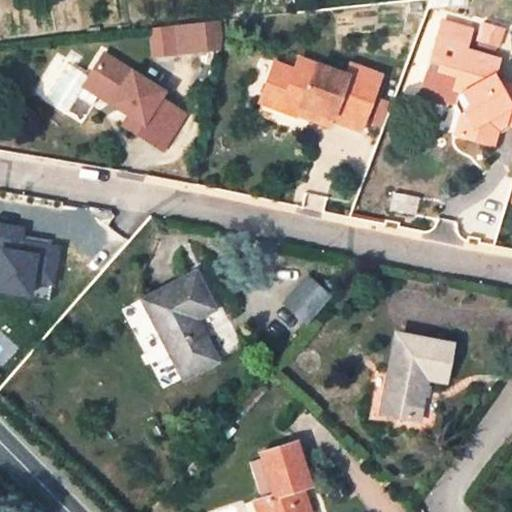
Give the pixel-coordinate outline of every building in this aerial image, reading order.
[(489,20),(484,35),(500,40),(504,26),(489,20)] [(224,51),(223,21),(150,25),(152,55),(224,51)] [(495,125),(505,120),(511,122),(511,81),(499,78),(496,73),(502,55),(468,45),(469,41),(460,38),(439,32),(424,81),(420,96),(437,102),(442,95),(451,98),(460,109),(472,122),(468,136),(490,143),(495,125)] [(130,113),(142,120),(136,130),(157,144),(180,106),(162,95),(165,90),(105,52),(90,78),(114,93),(110,100),(127,111),(130,113)] [(308,117),(331,124),(334,115),(366,125),(383,71),(353,61),(350,70),(301,54),(297,66),(274,60),(262,98),(297,109),(298,105),(310,109),(308,117)] [(297,109),(262,98),(261,103),(308,117),(310,109),(298,105),(297,109)] [(166,149),(189,112),(180,106),(157,144),(166,149)] [(454,131),(468,136),(472,122),(460,109),(454,131)] [(124,122),(136,130),(142,120),(130,113),(124,122)] [(96,271),(116,248),(95,229),(74,252),(96,271)] [(194,273),(143,298),(183,375),(215,359),(193,317),(211,308),(194,273)] [(330,296),(307,277),(285,303),(308,322),(330,296)] [(451,343),(400,333),(389,388),(386,388),(382,412),(419,419),(427,377),(445,380),(451,343)] [(284,352),(274,344),(269,350),(278,359),(284,352)] [(210,372),(189,383),(195,397),(218,386),(210,372)] [(240,405),(247,411),(266,389),(260,383),(240,405)] [(236,404),(224,391),(213,402),(225,415),(236,404)] [(295,441),(261,453),(274,494),(255,501),(258,511),(309,511),(302,487),(310,485),(301,459),(296,445),(295,441)] [(306,458),(302,443),(296,445),(301,459),(306,458)]
